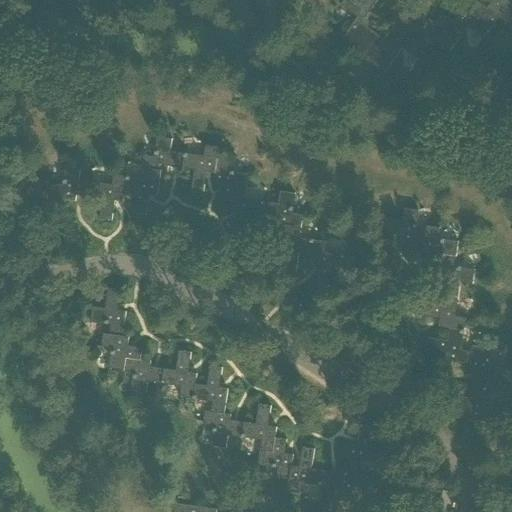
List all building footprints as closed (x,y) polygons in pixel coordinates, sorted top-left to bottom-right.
[(153,0),(153,4),(163,5),(162,11),(179,13),(180,0),(153,0)] [(346,0),(342,7),(359,18),(343,43),(365,58),(381,35),(370,28),(379,15),(372,10),(378,0),(346,0)] [(485,39),(499,20),(500,18),(495,15),(502,4),(495,0),(494,0),(488,9),(479,2),(471,13),(464,8),(455,22),(445,15),(438,25),(431,36),(436,39),(435,41),(452,52),(468,28),(485,39)] [(511,0),(505,0),(502,4),(495,15),(500,18),(499,20),(511,28),(511,0)] [(421,60),(435,41),(436,39),(431,36),(438,25),(431,20),(425,30),(415,23),(407,34),(400,29),(391,43),(381,35),(365,58),(388,73),(404,49),(421,60)] [(169,165),(182,167),(184,154),(171,153),(173,140),(157,138),(155,158),(144,156),(142,170),(148,171),(161,173),(168,174),(169,165)] [(207,173),(215,174),(216,175),(218,160),(219,149),(206,147),(204,157),(184,154),(182,167),(182,170),(194,172),(192,192),(204,194),(207,173)] [(230,162),(218,160),(216,175),(215,174),(213,186),(221,187),(219,201),(231,203),(232,203),(234,189),(247,190),(249,175),(229,172),(230,162)] [(77,197),(90,199),(92,183),(79,181),(81,169),(66,167),(63,187),(52,185),(50,199),(76,203),(77,197)] [(147,180),(127,178),(125,193),(126,193),(137,195),(134,215),(147,216),(149,196),(158,198),(161,173),(148,171),(147,180)] [(112,186),(92,183),(90,199),(103,200),(99,220),(113,222),(116,202),(124,204),(126,193),(125,193),(127,178),(114,176),(112,186)] [(245,200),(247,190),(234,189),(232,203),(231,203),(229,213),(238,215),(235,235),(248,236),(251,217),(263,218),(263,215),(265,203),(245,200)] [(276,226),(282,227),(295,229),(301,230),(303,216),(293,214),(296,194),(280,192),(279,205),(265,203),(263,215),(277,217),(276,226)] [(400,243),(424,247),(426,233),(417,232),(420,212),(405,210),(403,222),(383,220),(381,232),(401,235),(400,243)] [(299,255),(311,256),(313,241),(294,238),(295,229),(282,227),(278,252),(287,253),(284,273),(297,275),(299,255)] [(430,269),(441,270),(444,255),(457,257),(459,243),(439,240),(441,229),(427,228),(426,233),(424,247),(424,253),(432,254),(430,269)] [(330,270),(343,272),(345,256),(325,253),(327,243),(313,241),(311,256),(309,267),(318,268),(315,288),(328,290),(330,270)] [(456,267),(457,257),(444,255),(441,270),(440,281),(448,282),(446,296),(459,298),(461,284),(473,285),(475,270),(456,267)] [(111,326),(110,336),(123,338),(127,313),(118,312),(121,291),(108,290),(106,310),(93,308),(91,323),(111,326)] [(456,318),(459,298),(446,296),(444,296),(442,308),(422,305),(420,318),(440,321),(439,329),(449,331),(465,333),(466,319),(456,318)] [(462,352),(465,333),(449,331),(448,342),(428,339),(426,351),(446,354),(445,363),(469,366),(471,353),(462,352)] [(123,338),(110,336),(104,335),(102,348),(112,350),(109,370),(124,372),(126,359),(141,361),(142,349),(128,347),(129,338),(123,338)] [(478,374),(475,387),(488,389),(489,376),(502,378),(504,362),(484,360),(486,349),(472,347),(471,353),(469,366),(469,373),(478,374)] [(194,401),(196,385),(197,375),(189,374),(192,353),(179,352),(176,372),(164,370),(163,373),(162,385),(182,388),(180,399),(194,401)] [(148,383),(162,385),(163,373),(150,371),(151,362),(141,361),(126,359),(124,372),(134,374),(131,394),(146,396),(148,383)] [(207,387),(196,385),(194,401),(213,403),(211,413),(225,415),(228,390),(220,389),(223,369),(210,367),(207,387)] [(468,420),(494,424),(495,410),(485,409),(488,389),(475,387),(472,387),(470,399),(451,396),(449,409),(469,412),(468,420)] [(262,442),(260,451),(273,453),(275,439),(276,439),(277,428),(269,427),(272,407),(259,405),(256,425),(244,423),(243,426),(242,439),(262,442)] [(228,437),(242,439),(243,426),(230,424),(231,416),(225,415),(211,413),(205,412),(204,426),(214,427),(211,447),(226,449),(228,437)] [(349,444),(345,469),(359,471),(360,462),(380,464),(382,449),(370,447),(373,427),(360,425),(357,445),(349,444)] [(287,441),(276,439),(275,439),(273,453),(260,451),(258,467),(278,469),(277,480),(289,482),(291,467),(292,467),(294,456),(285,455),(287,441)] [(300,468),(292,467),(291,467),(289,482),(288,493),(301,495),(303,484),(323,487),(324,475),(325,472),(312,470),(315,450),(303,448),(300,468)] [(365,472),(359,471),(345,469),(339,468),(338,477),(324,475),(323,487),(336,489),(334,502),(349,504),(353,484),(363,485),(365,472)]
